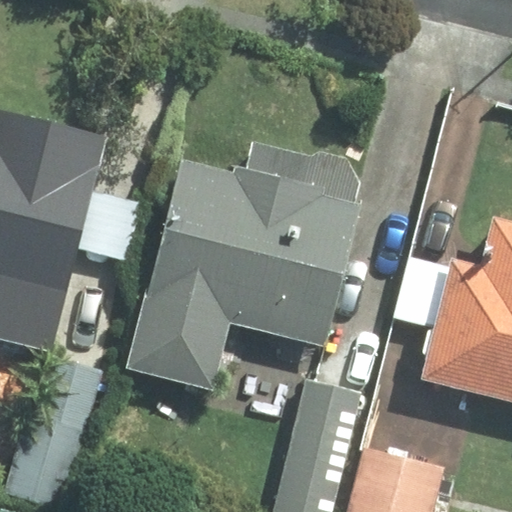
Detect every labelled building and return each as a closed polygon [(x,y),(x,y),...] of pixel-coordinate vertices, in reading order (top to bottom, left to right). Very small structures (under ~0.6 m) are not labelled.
[(0,349),(48,361),(73,256),(122,268),(137,209),(88,197),(99,152),(0,127),(0,349)] [(226,334),(317,356),(358,190),(179,145),(122,374),(211,396),(226,334)] [(511,235),(486,230),(476,272),(445,265),(417,390),(511,411),(511,235)] [(58,511),(93,383),(38,368),(2,503),(36,511),(58,511)] [(333,511),(356,401),(300,390),(275,511),(333,511)] [(435,511),(442,475),(349,458),(339,511),(435,511)]
